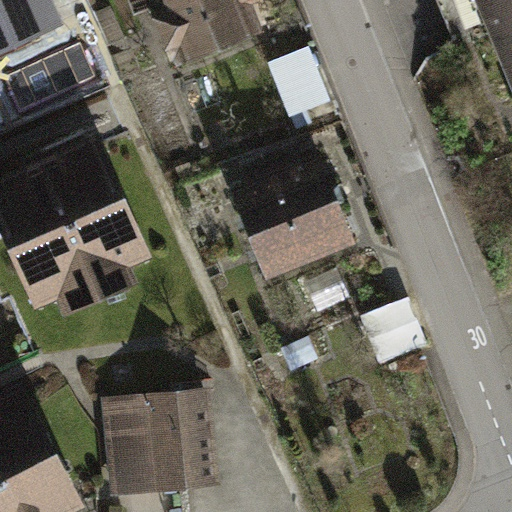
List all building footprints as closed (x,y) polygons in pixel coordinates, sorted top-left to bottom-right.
[(0,0),(0,51),(51,29),(38,0),(0,0)] [(242,0),(161,0),(185,58),(254,30),(242,0)] [(511,0),(438,0),(456,44),(500,27),(511,56),(511,0)] [(278,53),(296,108),(337,95),(320,40),(278,53)] [(95,138),(0,177),(0,207),(36,292),(142,248),(95,138)] [(350,237),(321,160),(238,191),(267,268),(350,237)] [(207,389),(113,400),(123,488),(217,477),(207,389)] [(22,394),(0,405),(0,511),(37,511),(74,494),(22,394)]
